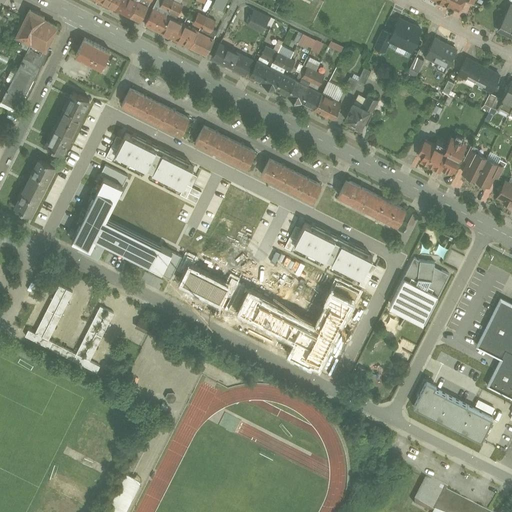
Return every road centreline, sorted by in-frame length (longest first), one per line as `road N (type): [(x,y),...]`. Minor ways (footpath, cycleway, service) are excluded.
road 1 (tertiary): [(78,15),(489,226)]
road 2 (residential): [(333,389),(43,242)]
road 3 (residential): [(397,256),(108,112)]
road 4 (residential): [(489,226),(391,417)]
road 5 (residential): [(78,15),(0,169)]
road 6 (residential): [(397,256),(333,389)]
road 7 (residential): [(43,242),(108,112)]
road 8 (residential): [(511,481),(391,417)]
road 9 (residential): [(401,0),(511,55)]
